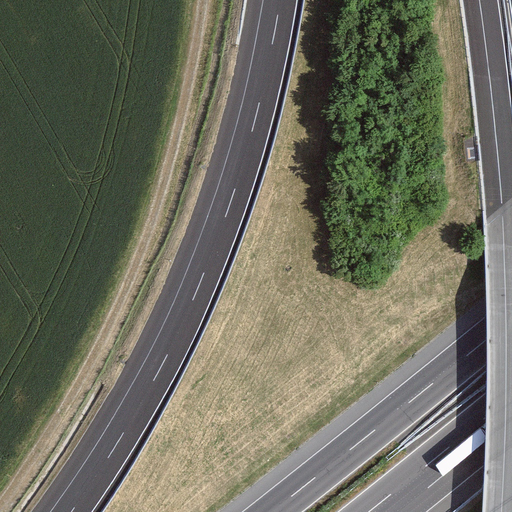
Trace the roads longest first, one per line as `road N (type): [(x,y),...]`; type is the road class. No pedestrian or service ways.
road 1 (motorway): [(279,0),(255,116),(199,285),(161,366),(71,511)]
road 2 (track): [(0,504),(123,296),(173,151),(202,0)]
road 3 (motorway): [(511,319),(271,511)]
road 4 (motorway): [(488,0),(511,218)]
road 5 (motorway): [(368,511),(511,396)]
